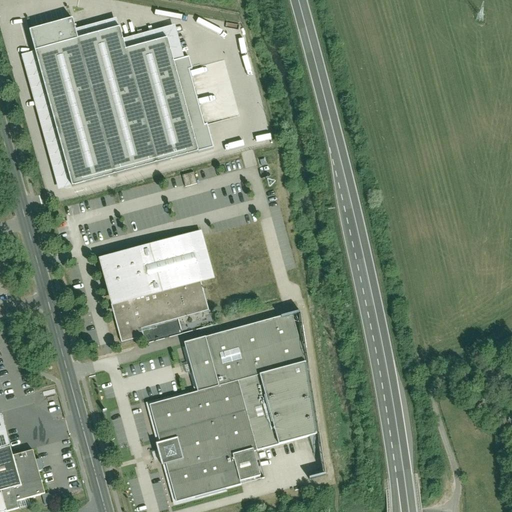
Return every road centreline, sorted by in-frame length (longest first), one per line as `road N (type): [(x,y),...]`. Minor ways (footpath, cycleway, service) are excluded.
road 1 (primary): [(402,481),(374,306),(298,0)]
road 2 (tertiary): [(0,121),(106,511)]
road 3 (track): [(238,0),(281,155),(285,204),(262,210)]
